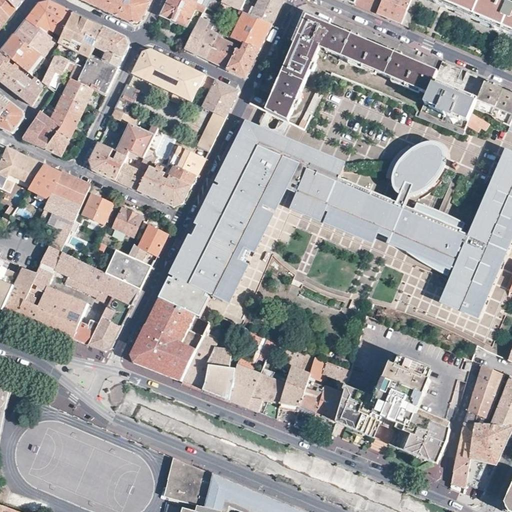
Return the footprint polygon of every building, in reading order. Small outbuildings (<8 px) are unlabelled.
[(0,0),(0,6),(11,19),(13,15),(18,10),(9,0),(0,0)] [(25,0),(9,0),(18,10),(24,1),(25,0)] [(82,0),(83,0),(108,13),(135,26),(142,23),(146,14),(152,3),(145,0),(82,0)] [(204,12),(207,8),(202,6),(197,4),(187,0),(169,0),(163,12),(162,16),(188,28),(197,10),(204,12)] [(245,0),(224,0),(224,1),(241,9),(245,0)] [(269,0),(259,0),(256,7),(277,16),(280,10),(282,6),(269,0)] [(357,0),(355,5),(365,9),(377,14),(383,0),(357,0)] [(383,0),(377,14),(389,19),(402,25),(412,0),(383,0)] [(426,0),(511,36),(511,6),(500,1),(499,2),(493,0),(426,0)] [(61,45),(63,41),(49,31),(51,28),(65,35),(76,14),(50,2),(41,3),(35,11),(29,20),(57,42),(61,45)] [(0,32),(4,27),(11,19),(0,6),(0,32)] [(256,7),(252,15),(273,25),(274,22),(277,16),(256,7)] [(245,45),(260,51),(266,39),(273,25),(245,12),(244,13),(241,11),(239,13),(243,15),(234,33),(232,32),(229,37),(245,45)] [(407,27),(409,28),(414,16),(407,13),(402,25),(407,27)] [(65,35),(63,41),(61,45),(56,54),(69,61),(74,51),(90,59),(92,56),(105,28),(90,21),(76,14),(65,35)] [(439,72),(308,15),(295,44),(266,110),(265,113),(288,124),(321,48),(428,94),(418,117),(463,135),(467,127),(472,115),(475,108),(493,116),(496,120),(508,124),(511,116),(511,94),(508,93),(510,89),(499,85),(468,72),(466,74),(463,82),(459,80),(462,72),(463,70),(451,65),(443,62),(439,72)] [(23,27),(16,35),(43,55),(46,57),(57,42),(29,20),(23,27)] [(198,24),(186,49),(197,55),(207,59),(219,34),(212,31),(216,24),(210,22),(207,28),(198,24)] [(115,33),(105,28),(92,56),(120,69),(125,58),(130,47),(128,39),(115,33)] [(220,32),(207,59),(217,64),(228,70),(238,49),(239,47),(222,39),(224,34),(220,32)] [(11,43),(4,51),(18,64),(30,73),(43,55),(16,35),(11,43)] [(238,49),(228,70),(246,78),(253,64),(260,51),(245,45),(242,51),(238,49)] [(144,53),(136,69),(195,97),(200,88),(206,76),(152,50),(144,53)] [(0,55),(0,79),(3,82),(16,67),(18,64),(4,51),(0,55)] [(44,78),(42,82),(48,87),(55,92),(64,75),(68,68),(71,62),(69,61),(56,54),(52,62),(50,67),(44,78)] [(88,64),(85,69),(78,83),(94,91),(106,96),(114,81),(120,69),(92,56),(90,59),(88,64)] [(43,61),(50,67),(52,62),(46,58),(43,61)] [(85,69),(88,64),(76,58),(73,63),(78,65),(85,69)] [(74,71),(78,65),(73,63),(71,62),(68,68),(70,69),(74,71)] [(72,80),(64,96),(86,107),(94,91),(78,83),(85,69),(78,65),(74,71),(71,79),(72,80)] [(16,67),(3,82),(9,87),(21,97),(36,78),(33,75),(30,73),(27,76),(16,67)] [(36,78),(42,82),(44,78),(36,72),(33,75),(36,78)] [(145,81),(133,75),(128,85),(141,91),(145,81)] [(217,81),(206,76),(200,88),(211,93),(217,81)] [(36,78),(21,97),(24,99),(31,105),(35,105),(45,91),(48,87),(42,82),(36,78)] [(240,91),(217,81),(207,101),(196,96),(195,97),(193,103),(226,119),(232,107),(240,91)] [(141,91),(128,85),(122,97),(116,109),(129,115),(141,91)] [(0,93),(0,119),(12,103),(7,99),(0,93)] [(48,103),(45,107),(78,124),(86,107),(59,94),(57,96),(63,99),(57,110),(53,108),(53,107),(48,103)] [(12,103),(0,119),(0,128),(4,130),(13,134),(16,133),(26,119),(25,112),(12,103)] [(116,109),(113,117),(130,125),(134,118),(129,115),(116,109)] [(43,111),(24,139),(35,144),(45,149),(47,150),(58,134),(61,128),(52,120),(43,111)] [(56,113),(52,120),(61,128),(58,134),(71,140),(78,124),(56,113)] [(226,119),(215,114),(201,141),(203,141),(199,148),(210,152),(226,119)] [(491,125),(472,115),(467,127),(479,134),(482,130),(487,132),(491,125)] [(168,274),(169,275),(158,297),(197,316),(199,317),(208,297),(205,296),(207,292),(229,303),(248,264),(240,260),(246,248),(254,253),(273,214),(261,208),(263,205),(275,211),(286,188),(297,192),(290,208),(320,221),(325,210),(328,212),(323,223),(373,244),(378,233),(388,238),(386,242),(406,252),(414,258),(422,262),(431,268),(440,273),(449,277),(439,302),(478,318),(511,239),(511,150),(505,148),(468,234),(461,231),(465,223),(453,217),(440,211),(429,207),(417,202),(414,209),(404,204),(406,197),(399,194),(396,201),(339,177),(345,162),(245,119),(214,181),(219,183),(217,185),(213,183),(193,223),(196,224),(191,235),(188,234),(173,264),(168,274)] [(131,126),(118,152),(128,157),(130,152),(137,155),(144,158),(158,129),(154,127),(150,134),(131,126)] [(71,140),(58,134),(47,150),(62,157),(71,140)] [(435,141),(430,141),(424,142),(419,144),(413,146),(408,151),(403,155),(399,160),(396,164),(393,170),(392,177),(392,183),(393,188),(396,192),(399,194),(406,197),(411,197),(417,196),(423,193),(428,189),(432,185),(437,179),(441,174),(444,168),(446,162),(446,156),(446,151),(443,147),(440,143),(435,141)] [(100,143),(91,161),(94,171),(103,175),(116,181),(128,157),(118,152),(100,143)] [(179,147),(171,165),(198,177),(201,170),(207,159),(179,147)] [(24,156),(8,148),(0,165),(0,174),(10,179),(12,175),(33,185),(45,165),(24,156)] [(128,157),(116,181),(128,186),(139,191),(151,167),(153,163),(148,160),(143,172),(132,167),(137,155),(130,152),(128,157)] [(54,169),(45,165),(33,185),(31,190),(50,200),(63,173),(54,169)] [(151,167),(139,191),(159,201),(174,208),(185,204),(198,177),(170,165),(168,169),(166,174),(151,167)] [(71,232),(76,223),(92,187),(79,180),(63,173),(50,200),(41,219),(40,224),(57,231),(51,247),(62,252),(71,232)] [(114,205),(94,196),(84,216),(104,225),(114,205)] [(5,218),(11,221),(14,217),(20,208),(14,204),(5,218)] [(32,213),(21,206),(20,208),(14,217),(25,224),(32,213)] [(143,218),(123,209),(114,228),(134,238),(143,218)] [(76,223),(71,232),(77,235),(82,225),(76,223)] [(169,235),(151,227),(141,248),(136,246),(130,257),(142,262),(147,252),(158,257),(164,244),(169,235)] [(100,261),(107,246),(101,243),(94,258),(100,261)] [(107,246),(100,261),(96,269),(142,290),(147,279),(153,267),(142,262),(130,257),(107,246)] [(138,298),(142,290),(96,269),(62,252),(51,247),(43,264),(69,276),(66,282),(97,297),(97,298),(105,302),(109,295),(114,298),(133,307),(138,298)] [(0,309),(4,311),(20,276),(0,267),(0,309)] [(46,328),(74,339),(80,322),(88,304),(48,287),(35,282),(38,274),(24,268),(20,276),(4,311),(30,321),(46,328)] [(35,282),(48,287),(54,274),(41,268),(38,274),(35,282)] [(158,372),(170,377),(183,382),(204,340),(205,338),(190,330),(197,316),(158,297),(144,329),(131,356),(134,363),(158,372)] [(133,307),(114,298),(89,345),(105,351),(113,348),(124,326),(133,307)] [(89,345),(100,324),(91,320),(88,326),(87,325),(81,341),(85,343),(89,345)] [(74,339),(81,341),(87,325),(80,322),(74,339)] [(228,340),(222,338),(218,346),(217,349),(205,391),(217,396),(224,398),(230,370),(233,353),(227,350),(228,340)] [(218,346),(204,340),(183,382),(192,386),(205,391),(217,349),(218,346)] [(274,351),(274,341),(266,341),(265,350),(274,351)] [(299,370),(304,354),(291,348),(283,363),(293,367),(299,370)] [(310,377),(316,359),(304,354),(299,370),(293,367),(288,384),(282,404),(296,406),(295,411),(300,412),(309,379),(310,377)] [(277,367),(279,361),(268,357),(266,362),(277,367)] [(349,388),(346,387),(344,391),(347,392),(346,395),(338,419),(375,434),(379,424),(382,418),(397,424),(395,430),(390,440),(439,460),(442,459),(449,430),(447,429),(450,423),(419,410),(415,409),(421,395),(424,396),(430,381),(427,380),(424,379),(427,370),(399,358),(395,367),(392,365),(389,364),(383,379),(386,381),(381,395),(377,394),(375,399),(349,388)] [(348,381),(351,372),(349,371),(328,363),(328,364),(316,359),(310,377),(323,382),(325,374),(342,381),(339,389),(344,391),(346,387),(348,381)] [(249,408),(261,375),(254,371),(239,365),(238,372),(233,402),(240,404),(249,408)] [(501,385),(505,376),(483,366),(478,381),(469,412),(475,414),(471,425),(476,425),(485,426),(501,385)] [(238,372),(230,370),(224,398),(233,402),(238,372)] [(272,379),(261,375),(249,408),(254,410),(260,412),(263,404),(264,400),(272,379)] [(511,378),(505,376),(501,385),(507,388),(492,426),(511,427),(511,378)] [(282,404),(288,384),(272,379),(264,400),(263,404),(260,412),(268,415),(269,416),(278,419),(282,404)] [(322,385),(309,379),(300,412),(295,426),(304,430),(305,430),(311,411),(318,414),(326,386),(322,385)] [(383,379),(377,394),(381,395),(386,381),(383,379)] [(5,387),(0,384),(0,439),(12,391),(5,387)] [(338,419),(346,395),(340,392),(339,392),(326,386),(318,414),(336,422),(338,419)] [(419,410),(424,396),(421,395),(415,409),(419,410)] [(475,414),(469,412),(464,425),(455,467),(451,488),(464,493),(466,483),(476,425),(471,425),(475,414)] [(379,424),(395,430),(397,424),(382,418),(379,424)] [(347,427),(374,438),(375,434),(338,419),(336,422),(337,422),(347,427)] [(485,426),(476,425),(466,483),(473,487),(485,492),(490,481),(503,452),(511,433),(511,427),(492,426),(485,426)] [(446,457),(453,432),(449,430),(442,459),(444,458),(442,466),(443,466),(446,457)] [(434,462),(439,460),(390,440),(389,444),(434,462)] [(302,511),(266,497),(174,458),(164,497),(205,508),(204,511),(302,511)] [(24,511),(0,503),(0,511),(24,511)]
